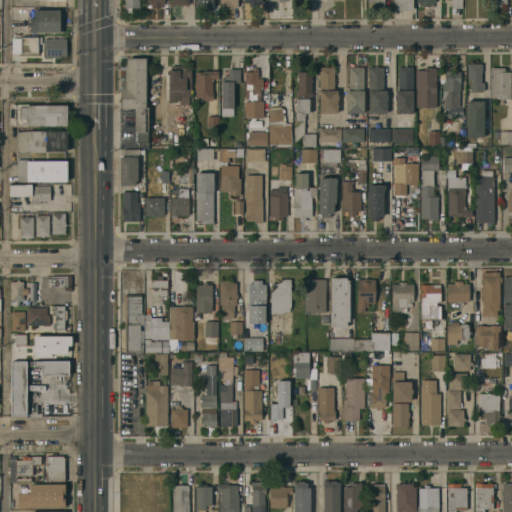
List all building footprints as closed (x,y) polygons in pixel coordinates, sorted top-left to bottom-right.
[(123,0),(123,8),(137,8),(137,0),(123,0)] [(147,0),(164,0),(164,5),(160,5),(160,8),(150,8),(150,5),(147,5),(147,0)] [(195,0),(213,0),(213,9),(195,9),(195,0)] [(219,0),(237,0),(237,7),(232,7),(232,9),(229,9),(229,7),(219,7),(219,0)] [(412,0),(412,11),(392,10),(392,0),(412,0)] [(461,0),(462,8),(451,8),(451,0),(461,0)] [(29,31),(29,18),(34,18),(34,9),(59,9),(59,18),(62,18),(62,31),(37,31),(29,31)] [(20,37),(37,37),(37,54),(20,54),(20,37)] [(66,38),(66,56),(60,56),(60,57),(45,57),(44,39),(66,38)] [(145,107),(147,107),(147,142),(135,142),(135,132),(134,132),(134,108),(120,108),(120,89),(122,89),(122,88),(125,88),(125,66),(126,66),(126,58),(145,58),(145,107)] [(467,64),(481,64),(482,72),(481,72),(481,83),(484,83),(484,90),(470,90),(470,80),(467,80),(467,64)] [(167,69),(170,69),(170,66),(181,66),(181,69),(191,69),(192,97),(188,97),(188,105),(179,105),(179,101),(167,101),(167,69)] [(319,67),(333,67),(333,90),(336,90),(336,95),(338,95),(338,100),(337,100),(337,113),(319,113),(319,67)] [(363,113),(345,113),(345,100),(344,100),(344,95),(345,95),(345,90),(348,90),(349,67),(363,67),(363,113)] [(368,67),(383,67),(383,90),(386,90),(386,95),(387,95),(387,100),(386,100),(386,113),(368,113),(368,67)] [(395,113),(395,100),(393,100),(393,95),(395,95),(395,90),(398,90),(398,67),(412,67),(412,113),(395,113)] [(415,70),(423,70),(423,67),(436,67),(436,107),(415,107),(415,70)] [(263,118),(244,118),(244,101),(252,101),(252,99),(244,99),(244,72),(252,72),(252,68),(257,68),(257,79),(262,79),(262,87),(262,89),(260,89),(260,97),(259,97),(259,101),(263,101),(263,118)] [(490,68),(504,68),(504,72),(510,72),(510,99),(499,99),(499,97),(490,97),(490,68)] [(240,69),(240,83),(233,83),(233,117),(221,117),(221,79),(224,79),(224,75),(228,75),(228,69),(240,69)] [(460,71),(460,91),(459,91),(459,98),(442,98),(442,82),(444,82),(444,72),(445,72),(445,70),(450,70),(450,72),(460,71)] [(195,72),(203,72),(203,71),(218,71),(218,79),(211,79),(211,92),(212,92),(212,99),(195,100),(195,72)] [(311,93),(313,93),(313,97),(311,97),(311,100),(309,100),(309,113),(305,113),(305,116),(304,116),(304,120),(295,121),(295,90),(298,90),(297,72),(311,71),(311,93)] [(483,137),(466,137),(466,101),(483,101),(483,137)] [(66,125),(14,126),(14,104),(28,104),(28,105),(66,105),(66,125)] [(290,125),(291,144),(269,144),(268,125),(269,125),(268,109),(282,108),(283,125),(290,125)] [(218,128),(206,128),(207,116),(218,116),(218,128)] [(303,134),(315,134),(315,147),(303,146),(303,134),(294,143),(294,128),(304,121),(303,134)] [(340,128),(340,142),(319,142),(319,128),(340,128)] [(363,128),(363,142),(341,142),(341,128),(363,128)] [(390,128),(390,142),(368,142),(368,128),(390,128)] [(412,128),(412,142),(391,142),(391,129),(412,128)] [(67,151),(28,152),(28,153),(17,153),(17,131),(27,131),(66,131),(67,151)] [(428,131),(439,131),(439,146),(428,146),(428,131)] [(511,131),(511,144),(499,144),(499,131),(511,131)] [(267,132),(267,146),(248,146),(248,132),(267,132)] [(213,148),(213,160),(196,160),(196,149),(213,148)] [(240,195),(229,195),(229,191),(220,191),(220,188),(219,188),(220,167),(218,167),(218,148),(242,149),(242,156),(234,156),(234,157),(229,157),(229,162),(226,162),(226,165),(238,166),(237,178),(240,178),(240,195)] [(390,148),(390,161),(372,161),(372,148),(390,148)] [(264,149),(264,161),(246,162),(246,149),(264,149)] [(316,149),(316,163),(300,162),(300,149),(316,149)] [(339,149),(339,161),(323,162),(322,149),(339,149)] [(394,187),(394,176),(392,176),(393,170),(394,170),(394,161),(392,161),(392,149),(404,149),(404,159),(415,159),(415,163),(418,163),(417,187),(402,187),(394,187)] [(471,151),(471,163),(456,163),(456,151),(471,151)] [(420,165),(419,165),(419,154),(421,154),(421,157),(438,157),(438,170),(433,170),(433,195),(434,195),(434,197),(437,197),(437,220),(428,220),(428,219),(420,219),(420,165)] [(120,157),(137,157),(137,181),(135,181),(135,186),(120,186),(120,157)] [(511,170),(503,171),(502,157),(511,157),(511,170)] [(193,183),(179,183),(179,172),(185,172),(185,159),(192,159),(193,183)] [(66,181),(16,182),(16,160),(27,160),(27,161),(66,161),(66,181)] [(365,183),(364,183),(364,184),(359,184),(359,183),(357,183),(357,160),(365,160),(365,164),(365,183)] [(290,180),(280,180),(281,164),(285,164),(285,166),(291,166),(290,180)] [(161,170),(169,170),(169,182),(161,182),(161,170)] [(494,222),(475,222),(474,178),(473,178),(473,172),(482,172),(482,170),(491,170),(491,177),(494,177),(494,222)] [(213,220),(211,220),(211,223),(201,223),(201,220),(196,220),(196,173),(213,173),(213,220)] [(292,199),(293,199),(293,187),(294,187),(294,173),(307,173),(307,187),(316,187),(316,197),(311,197),(311,217),(305,217),(305,221),(298,221),(298,217),(292,217),(292,199)] [(262,224),(253,224),(253,221),(245,221),(245,175),(261,175),(261,198),(262,198),(262,224)] [(455,217),(455,216),(448,216),(447,188),(447,177),(465,177),(465,185),(467,185),(467,189),(465,189),(465,195),(464,195),(464,209),(471,209),(471,217),(455,217)] [(319,178),(335,178),(335,203),(333,203),(332,213),(330,213),(330,217),(321,217),(321,213),(319,213),(319,178)] [(360,211),(355,211),(355,216),(347,216),(347,211),(342,211),(342,181),(351,181),(351,190),(355,190),(354,191),(360,191),(360,211)] [(49,201),(39,201),(39,204),(30,204),(30,196),(10,196),(10,184),(31,184),(31,186),(49,186),(49,201)] [(367,185),(385,185),(385,190),(383,190),(383,217),(376,217),(376,219),(372,219),(372,216),(367,216),(367,185)] [(287,217),(282,217),(282,220),(273,220),(273,217),(269,217),(269,196),(270,196),(270,190),(276,190),(277,187),(286,187),(286,193),(287,193),(287,217)] [(402,211),(391,211),(391,187),(394,187),(402,187),(402,211)] [(122,192),(136,192),(136,203),(139,203),(139,221),(122,221),(122,192)] [(163,197),(163,216),(144,216),(144,197),(163,197)] [(187,197),(187,216),(179,216),(179,215),(170,215),(170,197),(187,197)] [(241,213),(242,200),(233,200),(233,213),(241,213)] [(65,213),(64,220),(66,220),(66,226),(64,226),(64,234),(51,234),(51,213),(65,213)] [(48,236),(43,236),(43,237),(40,237),(40,236),(35,236),(35,215),(48,215),(48,236)] [(32,238),(27,238),(27,239),(24,239),(24,238),(19,238),(19,216),(32,216),(32,238)] [(67,287),(50,287),(50,276),(67,276),(67,287)] [(499,310),(496,310),(496,317),(481,316),(481,298),(480,298),(480,292),(482,292),(482,276),(499,276),(499,310)] [(502,277),(511,277),(511,328),(503,329),(502,277)] [(330,282),(332,282),(332,278),(346,278),(346,280),(348,280),(349,322),(346,322),(346,326),(330,326),(330,282)] [(270,283),(277,283),(277,279),(291,279),(290,308),(289,308),(289,312),(282,312),(282,314),(270,314),(270,283)] [(304,279),(325,279),(325,313),(304,313),(304,279)] [(357,279),(374,279),(374,303),(368,303),(368,307),(364,307),(365,312),(357,312),(357,279)] [(28,288),(28,294),(23,294),(23,301),(10,301),(10,282),(16,282),(16,280),(19,280),(19,282),(23,282),(23,288),(28,288)] [(167,280),(167,287),(165,287),(165,298),(154,298),(154,287),(151,287),(151,280),(167,280)] [(219,280),(232,280),(232,283),(236,283),(236,294),(237,294),(237,298),(236,298),(236,305),(234,305),(234,313),(233,313),(233,318),(229,318),(229,319),(222,319),(222,305),(219,305),(219,280)] [(265,314),(251,314),(251,337),(243,337),(243,312),(250,312),(250,307),(247,307),(247,284),(252,284),(252,280),(261,280),(261,284),(265,284),(265,314)] [(211,312),(207,312),(207,321),(217,321),(217,351),(204,351),(204,323),(194,323),(194,316),(195,316),(195,285),(198,285),(198,281),(205,281),(205,285),(211,285),(211,312)] [(469,302),(447,302),(446,284),(453,284),(453,281),(462,281),(462,283),(468,283),(469,302)] [(391,284),(398,284),(398,282),(405,282),(405,284),(413,284),(412,302),(410,302),(410,307),(406,307),(406,308),(400,308),(400,312),(391,312),(391,284)] [(440,285),(440,301),(436,301),(436,306),(429,306),(429,314),(420,314),(421,298),(419,298),(419,285),(440,285)] [(124,294),(141,294),(141,315),(143,315),(143,325),(139,325),(139,330),(142,330),(143,352),(124,352),(124,294)] [(64,306),(64,324),(54,324),(53,324),(53,321),(55,321),(55,310),(51,310),(51,306),(64,306)] [(169,307),(191,307),(191,321),(193,321),(193,340),(169,340),(169,307)] [(26,325),(26,308),(45,308),(45,315),(48,315),(48,325),(26,325)] [(24,331),(11,331),(11,311),(24,311),(24,331)] [(168,339),(151,339),(151,338),(144,338),(143,322),(150,322),(150,321),(151,321),(151,317),(161,317),(161,321),(168,321),(168,339)] [(229,321),(241,322),(241,334),(229,334),(229,321)] [(446,325),(449,325),(449,322),(458,322),(458,325),(459,325),(459,324),(468,324),(468,331),(469,331),(469,334),(468,334),(468,340),(456,340),(456,345),(446,345),(446,325)] [(475,325),(483,325),(483,326),(489,326),(499,326),(499,331),(497,331),(497,340),(497,350),(487,350),(487,346),(475,347),(475,325)] [(389,332),(388,350),(373,350),(373,351),(354,351),(354,339),(370,339),(370,331),(389,332)] [(404,332),(417,332),(417,350),(405,350),(404,332)] [(34,344),(25,344),(25,345),(15,345),(15,334),(41,335),(41,337),(48,337),(48,336),(51,336),(51,337),(70,337),(70,344),(68,344),(68,348),(65,348),(64,356),(34,356),(34,344)] [(261,350),(261,338),(243,337),(243,350),(261,350)] [(353,338),(353,352),(328,351),(328,338),(353,338)] [(429,338),(444,338),(444,350),(429,350),(429,338)] [(144,353),(144,340),(150,340),(150,341),(160,341),(160,352),(144,353)] [(308,365),(311,365),(311,370),(308,370),(308,378),(294,378),(294,362),(293,362),(293,355),(298,355),(298,352),(308,352),(308,365)] [(389,378),(388,378),(388,393),(385,393),(385,408),(381,408),(381,410),(376,410),(376,408),(368,407),(368,392),(369,392),(369,364),(365,364),(365,352),(381,352),(381,358),(389,358),(389,378)] [(502,365),(511,365),(511,352),(502,352),(502,365)] [(166,375),(154,375),(154,353),(167,353),(166,375)] [(469,354),(469,362),(472,362),(472,366),(469,366),(469,370),(454,370),(454,359),(452,359),(452,355),(453,355),(453,354),(469,354)] [(444,355),(444,371),(431,371),(430,355),(444,355)] [(326,356),(340,356),(340,372),(326,372),(326,356)] [(218,357),(232,358),(232,366),(237,367),(236,375),(232,374),(232,381),(220,380),(220,370),(217,370),(218,357)] [(10,361),(25,361),(32,361),(32,360),(68,361),(68,376),(40,376),(40,366),(25,366),(25,416),(10,416),(10,361)] [(191,363),(191,385),(171,386),(171,363),(191,363)] [(216,395),(215,395),(215,426),(202,426),(202,414),(201,414),(201,395),(206,395),(206,365),(216,365),(216,395)] [(392,372),(403,372),(403,381),(410,381),(410,390),(412,390),(412,393),(410,393),(410,402),(392,402),(392,372)] [(466,373),(466,390),(450,390),(450,377),(448,377),(448,375),(450,375),(450,373),(466,373)] [(363,408),(359,408),(359,420),(343,420),(343,407),(345,407),(345,378),(363,378),(363,408)] [(289,407),(282,407),(282,419),(270,420),(270,407),(277,407),(277,380),(289,380),(289,407)] [(167,426),(145,426),(145,390),(146,390),(146,385),(152,385),(152,381),(159,381),(159,385),(163,385),(163,384),(165,384),(165,386),(167,386),(167,426)] [(261,420),(255,420),(255,424),(249,424),(249,420),(243,420),(243,390),(244,390),(244,385),(249,385),(249,390),(253,390),(253,386),(258,386),(258,390),(261,390),(261,420)] [(317,387),(333,387),(333,411),(334,411),(335,420),(328,420),(328,423),(323,423),(323,420),(318,420),(317,387)] [(460,390),(460,409),(447,409),(447,390),(460,390)] [(439,425),(420,425),(420,393),(439,393),(439,425)] [(499,393),(499,423),(485,423),(485,417),(481,417),(481,406),(479,406),(479,393),(499,393)] [(236,426),(226,426),(219,426),(219,401),(235,401),(235,409),(236,409),(236,426)] [(391,403),(407,403),(408,412),(409,412),(409,417),(407,417),(408,426),(392,426),(391,403)] [(186,427),(181,427),(181,429),(178,429),(178,427),(170,427),(170,409),(174,409),(174,408),(176,408),(176,409),(180,409),(180,408),(182,408),(182,409),(186,409),(186,427)] [(463,410),(462,418),(465,418),(465,421),(463,421),(463,426),(447,426),(447,414),(445,414),(445,411),(447,411),(447,410),(463,410)] [(10,456),(16,456),(16,460),(22,460),(22,456),(26,456),(31,456),(41,456),(41,465),(32,465),(32,476),(16,475),(16,478),(31,478),(31,481),(10,481),(10,456)] [(63,458),(63,481),(46,481),(46,471),(45,471),(45,456),(61,456),(63,458)] [(339,511),(323,511),(323,480),(339,480),(339,511)] [(309,511),(293,511),(293,483),(296,483),(296,481),(303,481),(303,482),(306,482),(306,487),(310,487),(309,511)] [(242,511),(243,494),(249,495),(249,503),(251,503),(251,485),(251,482),(265,482),(265,493),(264,493),(264,506),(265,506),(265,511),(242,511)] [(475,511),(475,483),(482,482),(482,484),(492,483),(492,509),(483,509),(483,511),(475,511)] [(511,511),(502,511),(502,483),(510,483),(510,482),(511,482),(511,511)] [(64,506),(64,483),(27,484),(28,493),(17,493),(17,507),(64,506)] [(361,509),(356,509),(356,511),(342,511),(343,487),(350,487),(350,483),(361,483),(361,509)] [(384,511),(369,511),(369,501),(371,501),(370,484),(378,483),(378,484),(384,484),(384,511)] [(238,511),(219,511),(219,505),(220,505),(220,492),(218,492),(218,484),(228,484),(228,485),(237,485),(237,494),(238,494),(238,511)] [(396,511),(396,484),(412,484),(412,488),(415,487),(415,511),(396,511)] [(447,511),(447,484),(460,484),(460,488),(466,488),(466,510),(455,510),(455,511),(447,511)] [(211,509),(218,509),(218,511),(198,511),(198,510),(195,510),(195,486),(202,486),(202,485),(207,485),(207,486),(211,486),(211,509)] [(188,511),(172,511),(172,486),(188,486),(188,511)] [(274,487),(274,486),(281,486),(281,487),(291,486),(292,494),(286,494),(286,507),(269,507),(269,487),(274,487)] [(418,511),(418,488),(424,488),(424,486),(429,486),(429,488),(437,488),(437,511),(418,511)]
